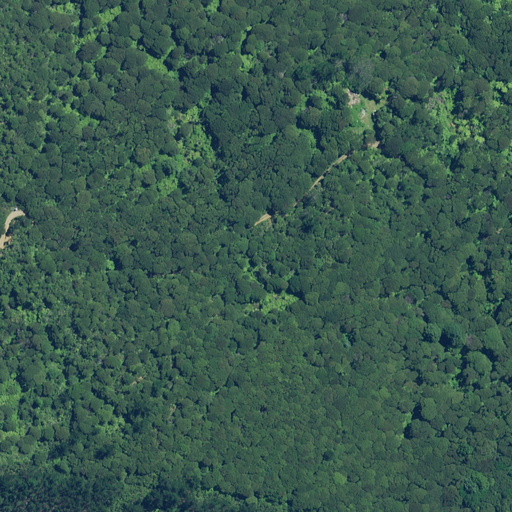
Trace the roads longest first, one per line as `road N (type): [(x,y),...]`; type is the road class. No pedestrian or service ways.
road 1 (track): [(0,245),(19,209),(39,233),(132,274),(174,275),(213,259),(359,151),(396,157),(474,226),(495,229),(511,217)]
road 2 (track): [(316,511),(133,477),(94,511)]
